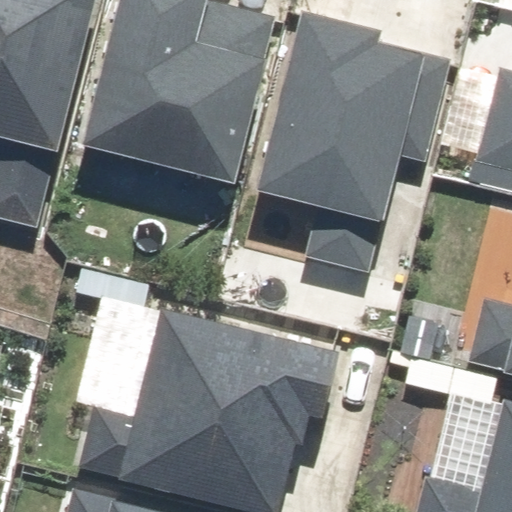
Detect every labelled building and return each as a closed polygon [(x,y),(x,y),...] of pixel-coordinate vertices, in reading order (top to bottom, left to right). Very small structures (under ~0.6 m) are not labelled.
[(0,0),(0,223),(38,232),(93,0),(0,0)] [(199,0),(108,0),(74,152),(227,188),(256,61),(189,46),(199,0)] [(511,279),(506,306),(477,299),(460,366),(511,378),(511,279)] [(333,353),(150,309),(123,418),(89,409),(74,474),(230,511),(273,511),(296,419),(315,424),(333,353)] [(511,511),(511,414),(493,410),(473,497),(418,484),(411,511),(511,511)] [(142,511),(70,493),(65,511),(142,511)]
